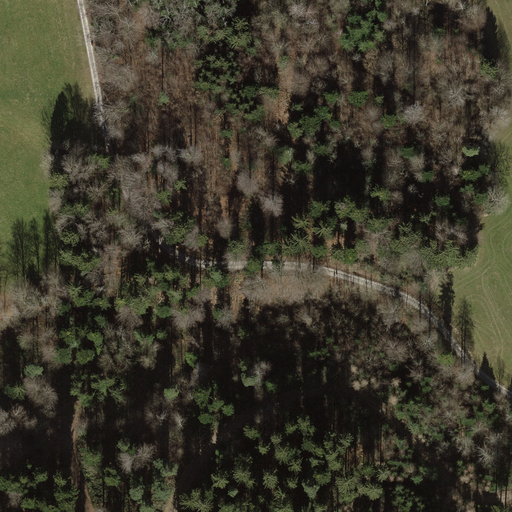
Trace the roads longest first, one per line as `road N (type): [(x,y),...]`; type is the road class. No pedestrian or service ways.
road 1 (track): [(173,511),(217,438),(248,416),(313,392),(373,403),(458,488),(481,499),(511,497)]
road 2 (track): [(82,0),(108,153),(147,230),(199,264),(279,264)]
road 3 (track): [(511,395),(467,362),(410,299),(279,264)]
